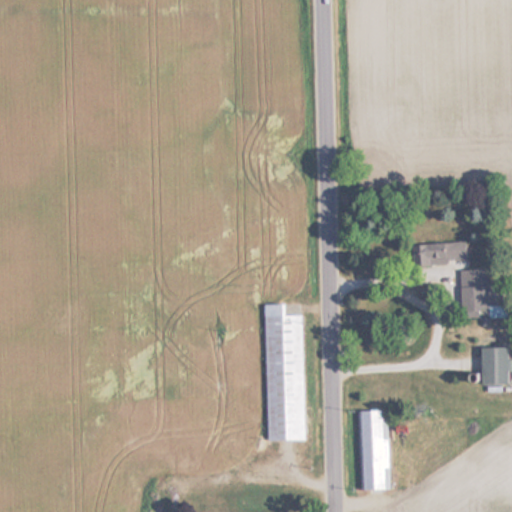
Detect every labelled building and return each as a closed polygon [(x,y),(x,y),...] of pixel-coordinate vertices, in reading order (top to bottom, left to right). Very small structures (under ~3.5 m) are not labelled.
[(413,264),(466,263),(466,243),(413,244),(413,264)] [(500,317),(499,269),(458,270),(459,317),(500,317)] [(265,441),(274,441),(274,455),(296,454),(296,441),(303,441),(301,315),(281,315),(281,305),(263,305),(265,441)] [(505,384),(505,370),(511,370),(511,360),(505,360),(505,348),(477,348),(477,384),(505,384)] [(359,491),(386,491),(386,410),(358,410),(359,491)]
